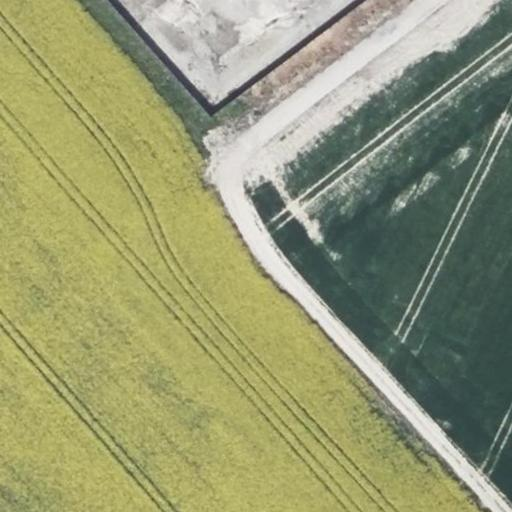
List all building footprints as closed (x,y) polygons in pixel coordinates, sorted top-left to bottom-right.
[(511,267),(507,265),(499,286),(511,291),(511,267)] [(511,303),(492,295),(484,316),(511,327),(511,303)] [(511,364),(511,341),(479,327),(470,348),(511,365),(511,364)] [(505,377),(464,360),(456,380),(497,397),(505,377)] [(495,408),(453,391),(445,411),(486,428),(495,408)] [(483,440),(442,423),(433,443),(475,460),(483,440)] [(466,469),(425,452),(416,472),(458,490),(466,469)] [(449,511),(454,503),(412,485),(404,506),(418,511),(449,511)]
